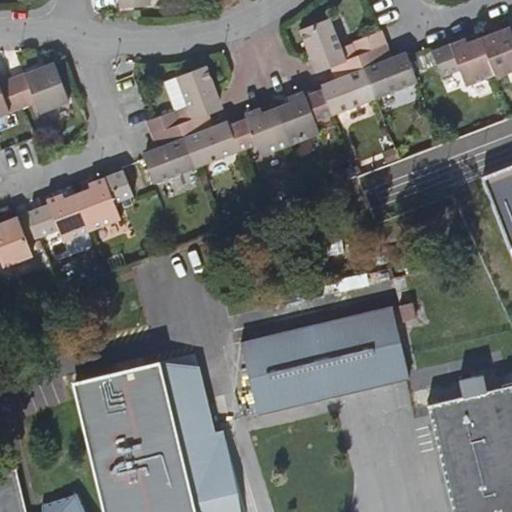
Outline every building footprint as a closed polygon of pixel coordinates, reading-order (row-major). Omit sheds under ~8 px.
[(118,0),(119,10),(150,8),(149,0),(118,0)] [(321,72),(331,68),(348,62),(343,46),(331,18),(301,30),(314,63),(318,65),(321,72)] [(510,27),(481,39),(496,75),(497,79),(511,73),(511,32),(510,27)] [(360,57),(388,47),(382,31),(354,42),(360,57)] [(496,75),(481,39),(464,46),(462,41),(428,55),(428,56),(431,64),(438,81),(457,74),(463,89),(496,75)] [(354,42),(343,46),(348,62),(360,57),(354,42)] [(360,57),(377,99),(418,83),(407,58),(395,63),(388,47),(360,57)] [(431,64),(428,56),(414,62),(417,70),(431,64)] [(325,90),(334,117),(377,99),(360,57),(348,62),(331,68),(337,85),(325,90)] [(55,64),(13,80),(24,110),(36,105),(40,114),(71,102),(55,64)] [(188,105),(194,121),(209,115),(216,112),(211,100),(218,93),(207,65),(177,77),(188,105)] [(0,118),(24,110),(13,80),(0,84),(0,118)] [(277,109),(291,146),(319,135),(315,124),(334,117),(325,90),(300,100),(299,97),(295,97),(292,98),(290,100),(290,104),(277,109)] [(175,111),(181,126),(194,121),(188,105),(175,111)] [(229,127),(238,153),(255,146),(259,158),(291,146),(277,109),(259,116),(255,113),(251,113),(249,115),(247,121),(229,127)] [(153,137),(181,126),(175,111),(147,122),(153,137)] [(194,121),(181,126),(198,168),(238,153),(229,127),(216,132),(209,115),(194,121)] [(198,168),(181,126),(153,137),(158,149),(144,154),(155,184),(198,168)] [(346,167),(334,171),(337,183),(349,178),(346,167)] [(511,167),(484,178),(511,243),(511,167)] [(90,191),(77,196),(93,234),(122,222),(115,205),(133,198),(124,172),(88,186),(90,191)] [(50,206),(31,213),(41,240),(58,233),(64,245),(93,234),(77,196),(67,200),(65,194),(48,201),(50,206)] [(41,240),(31,213),(0,225),(0,256),(5,269),(34,258),(29,245),(41,240)] [(241,213),(234,216),(236,221),(243,218),(241,213)] [(108,260),(111,269),(123,265),(120,255),(108,260)] [(379,278),(391,323),(406,319),(394,274),(379,278)] [(401,397),(389,345),(386,331),(380,306),(240,339),(250,383),(253,397),(261,431),(401,397)] [(69,511),(21,511),(16,488),(12,474),(12,472),(0,474),(0,511),(241,511),(221,432),(206,371),(167,381),(163,363),(117,374),(114,364),(86,372),(89,381),(75,384),(89,445),(93,459),(103,504),(69,511)] [(205,366),(163,363),(167,381),(206,371),(205,366)] [(511,511),(511,413),(505,385),(426,406),(454,511),(511,511)] [(247,511),(229,431),(221,432),(241,511),(247,511)]
